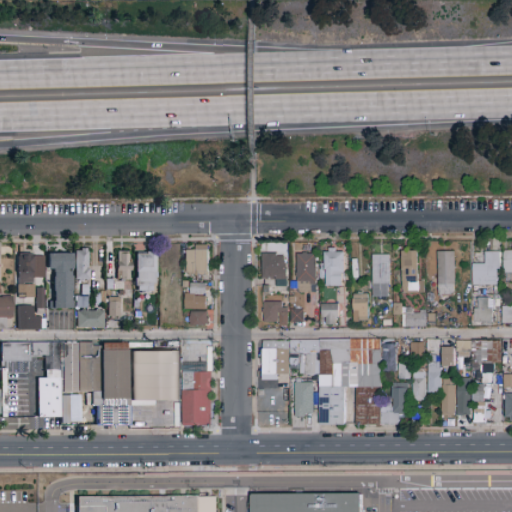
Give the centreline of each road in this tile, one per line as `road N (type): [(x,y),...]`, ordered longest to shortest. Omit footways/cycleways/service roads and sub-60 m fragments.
road 1 (residential): [(0,224),(511,219)]
road 2 (secondary): [(0,453),(511,452)]
road 3 (motorway): [(346,66),(0,43)]
road 4 (motorway): [(346,66),(0,82)]
road 5 (motorway): [(0,148),(338,111)]
road 6 (motorway): [(0,123),(338,111)]
road 7 (residential): [(237,223),(238,453)]
road 8 (motorway): [(338,111),(511,105)]
road 9 (motorway): [(511,64),(346,66)]
